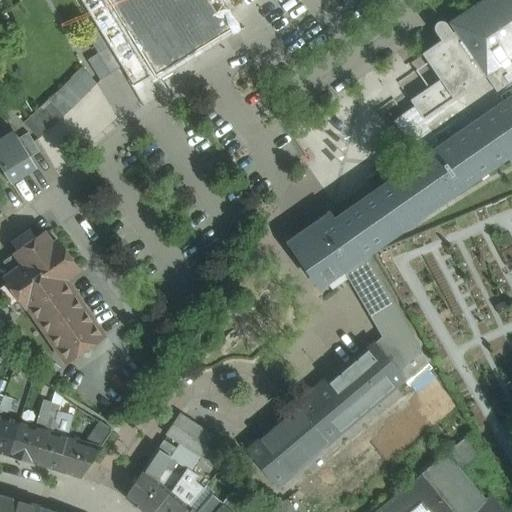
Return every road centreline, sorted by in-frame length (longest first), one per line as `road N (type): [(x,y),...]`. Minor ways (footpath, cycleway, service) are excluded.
road 1 (residential): [(55,193),(150,114),(265,44),(298,94),(430,0)]
road 2 (residential): [(94,505),(175,375),(55,193)]
